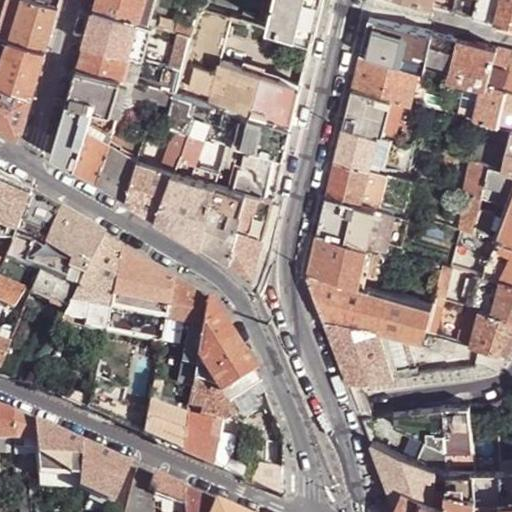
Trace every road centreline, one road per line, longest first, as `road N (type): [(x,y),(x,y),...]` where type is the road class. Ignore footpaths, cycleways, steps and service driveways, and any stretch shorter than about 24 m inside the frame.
road 1 (residential): [(347,0),(286,257),(292,304),(365,511)]
road 2 (residential): [(307,511),(306,455),(232,287),(26,167)]
road 3 (residential): [(0,387),(282,511)]
road 4 (residential): [(75,0),(26,167)]
road 5 (residential): [(376,403),(511,378)]
